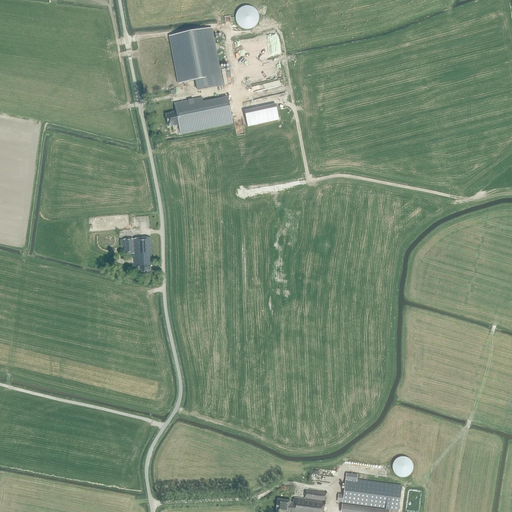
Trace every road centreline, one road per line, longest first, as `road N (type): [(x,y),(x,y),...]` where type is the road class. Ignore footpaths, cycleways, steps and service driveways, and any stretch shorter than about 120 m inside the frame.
road 1 (unclassified): [(151,511),(146,460),(179,390),(159,204),(119,0)]
road 2 (unknown): [(0,383),(166,422)]
